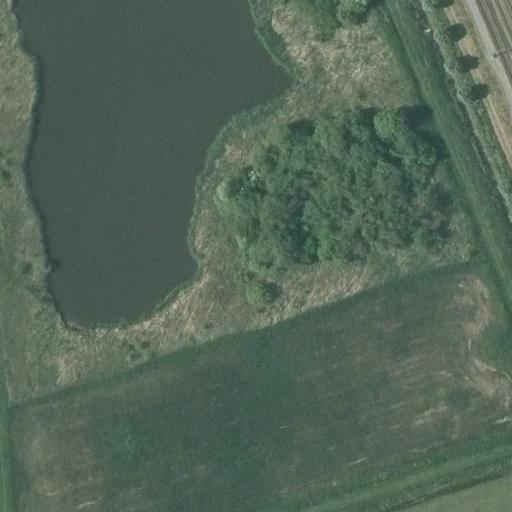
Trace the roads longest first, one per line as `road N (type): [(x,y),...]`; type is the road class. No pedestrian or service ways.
road 1 (track): [(511,304),(376,0)]
road 2 (track): [(326,511),(511,448)]
road 3 (track): [(511,162),(443,0)]
